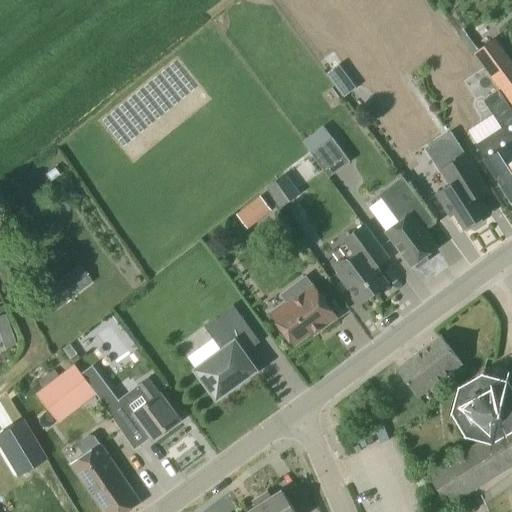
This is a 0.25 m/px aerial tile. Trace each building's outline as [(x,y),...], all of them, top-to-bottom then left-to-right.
[(511,64),(494,39),(475,53),(511,102),(511,64)] [(339,64),(327,72),(345,96),(356,87),(339,64)] [(503,131),(477,148),(490,167),(502,185),(500,186),(501,187),(502,187),(511,202),(511,109),(499,90),(484,101),(493,114),(503,131)] [(451,132),(427,147),(441,170),(451,185),(436,194),(451,217),(455,214),(464,229),(470,226),(474,228),(482,223),(482,218),(487,214),(476,197),(487,190),(488,190),(487,188),(486,186),(466,154),(451,132)] [(332,137),(311,153),(328,177),(350,161),(332,137)] [(266,188),(280,208),(300,195),(285,175),(266,188)] [(437,223),(403,177),(379,195),(399,223),(386,232),(412,266),(415,264),(417,268),(428,260),(425,257),(429,254),(428,252),(432,248),(434,250),(437,247),(425,231),(437,223)] [(260,196),(248,206),(259,220),(271,211),(260,196)] [(388,284),(376,268),(388,259),(364,226),(345,240),(357,256),(338,270),(343,277),(341,281),(348,289),(352,288),(362,303),(388,284)] [(91,282),(78,265),(40,296),(53,312),(91,282)] [(272,316),(294,345),(310,332),(313,335),(337,317),(313,286),(272,316)] [(243,381),(242,380),(256,370),(244,354),(260,342),(233,305),(204,326),(222,351),(196,370),(217,399),(231,389),(231,390),(234,388),(234,387),(240,382),(240,383),(243,381)] [(441,337),(398,369),(418,396),(461,363),(441,337)] [(74,364),(35,393),(58,423),(97,394),(74,364)] [(92,368),(82,375),(97,394),(122,433),(139,420),(154,440),(179,421),(160,395),(148,379),(137,386),(123,397),(117,402),(92,368)] [(475,424),(490,428),(503,421),(506,406),(500,393),(485,389),(472,396),(468,410),(475,424)] [(22,419),(0,431),(0,449),(16,478),(21,475),(34,468),(47,460),(22,419)] [(511,422),(427,475),(448,507),(511,466),(511,422)] [(79,447),(84,454),(70,464),(103,511),(126,511),(140,503),(95,436),(89,435),(79,442),(79,447)] [(34,468),(21,475),(25,481),(0,495),(0,504),(4,511),(44,511),(57,504),(38,473),(37,473),(34,468)] [(260,497),(270,511),(296,511),(282,491),(272,497),(268,492),(260,497)] [(256,507),(248,511),(270,511),(260,497),(252,502),(256,507)]
